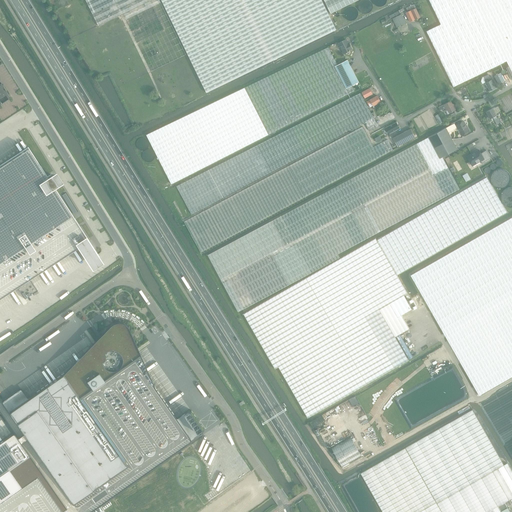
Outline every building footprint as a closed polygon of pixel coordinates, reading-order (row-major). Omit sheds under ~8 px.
[(85,0),(98,26),(123,14),(125,20),(161,3),(159,0),(85,0)] [(160,0),(165,9),(169,19),(188,55),(198,78),(206,93),(216,89),(225,85),(234,80),(243,76),(252,72),(261,68),(270,64),(279,59),(284,57),(293,52),(302,48),(310,44),(328,35),(337,30),(322,0),(160,0)] [(357,0),(323,0),(330,13),(357,0)] [(511,0),(429,0),(434,10),(441,24),(426,31),(453,87),(506,62),(508,66),(505,67),(511,80),(511,0)] [(406,8),(408,12),(406,13),(410,22),(420,17),(414,5),(406,8)] [(398,10),(399,11),(389,16),(391,19),(400,14),(400,13),(404,10),(403,8),(398,10)] [(397,27),(405,23),(401,15),(393,19),(397,27)] [(347,54),(349,53),(350,52),(349,51),(351,50),(351,49),(352,49),(349,43),(348,44),(345,40),(338,43),(344,54),(346,53),(346,54),(347,54)] [(174,122),(149,134),(165,166),(174,183),(214,162),(348,94),(334,66),(337,65),(328,47),(244,88),(241,89),(203,107),(204,108),(174,122)] [(347,60),(337,65),(334,66),(348,94),(354,91),(351,86),(353,85),(358,83),(356,80),(357,79),(347,60)] [(500,73),(494,76),(498,84),(504,81),(500,73)] [(492,89),(495,88),(493,83),(494,82),(491,76),(489,77),(488,75),(484,76),(482,77),(481,78),(481,79),(481,80),(482,84),(485,82),(489,91),(490,90),(490,91),(493,90),(492,89)] [(373,95),(370,89),(362,93),(365,99),(373,95)] [(360,93),(248,150),(209,170),(176,186),(191,215),(248,184),(364,122),(368,130),(371,130),(377,126),(360,93)] [(377,95),(375,96),(366,102),(370,107),(373,106),(380,102),(377,95)] [(443,105),(441,106),(438,108),(440,110),(442,109),(443,109),(444,112),(446,111),(448,114),(456,110),(454,106),(453,106),(451,101),(443,105)] [(497,113),(500,111),(498,106),(493,109),(492,109),(486,112),(487,115),(485,116),(487,119),(489,118),(490,119),(493,117),(494,119),(494,120),(497,125),(501,122),(499,118),(497,119),(497,118),(496,118),(495,116),(496,115),(495,114),(497,113)] [(452,125),(446,128),(448,132),(457,128),(462,136),(469,132),(467,127),(466,127),(463,121),(462,122),(460,119),(452,124),(452,125)] [(396,130),(399,128),(396,122),(384,129),(386,132),(388,131),(390,135),(396,131),(396,130)] [(363,126),(248,188),(216,205),(184,222),(200,253),(230,237),(248,227),(393,150),(387,139),(373,147),(363,126)] [(393,138),(394,140),(397,147),(415,137),(411,128),(393,138)] [(448,132),(446,128),(428,138),(439,159),(442,157),(457,149),(448,132)] [(0,296),(12,289),(23,305),(27,303),(25,299),(25,298),(37,290),(29,278),(77,247),(85,259),(86,260),(87,260),(88,260),(90,260),(102,252),(102,251),(103,249),(103,248),(100,245),(94,249),(93,249),(95,247),(91,240),(90,240),(88,237),(92,234),(85,222),(79,226),(78,225),(84,221),(80,215),(74,219),(61,198),(67,194),(61,184),(54,188),(53,187),(57,184),(51,174),(47,177),(46,176),(53,171),(28,130),(26,129),(24,129),(18,132),(28,147),(0,165),(0,296)] [(459,189),(442,157),(439,159),(428,138),(280,216),(207,255),(238,312),(311,272),(340,257),(338,254),(459,189)] [(472,154),(467,157),(472,165),(480,161),(481,163),(490,157),(486,150),(481,153),(479,150),(474,152),(474,153),(472,154)] [(467,173),(462,176),(466,182),(471,179),(467,173)] [(408,360),(395,337),(379,309),(403,295),(407,293),(397,276),(397,275),(457,240),(507,212),(487,177),(377,240),(376,238),(243,314),(274,369),(278,367),(307,418),(408,360)] [(65,193),(62,195),(74,214),(77,212),(65,193)] [(511,217),(411,275),(452,348),(479,396),(511,376),(511,217)] [(403,295),(379,309),(395,337),(409,329),(401,315),(411,309),(403,295)] [(0,511),(87,511),(189,440),(190,439),(190,438),(189,438),(155,389),(129,329),(127,326),(125,324),(122,322),(118,322),(115,322),(112,323),(110,325),(61,375),(45,387),(27,399),(21,390),(21,389),(20,389),(19,389),(3,400),(3,401),(2,402),(3,403),(20,427),(12,433),(0,441),(0,511)] [(472,410),(360,473),(382,511),(499,511),(507,507),(505,504),(504,502),(511,498),(511,471),(507,463),(503,465),(472,410)] [(351,437),(331,448),(343,468),(362,457),(351,437)]
